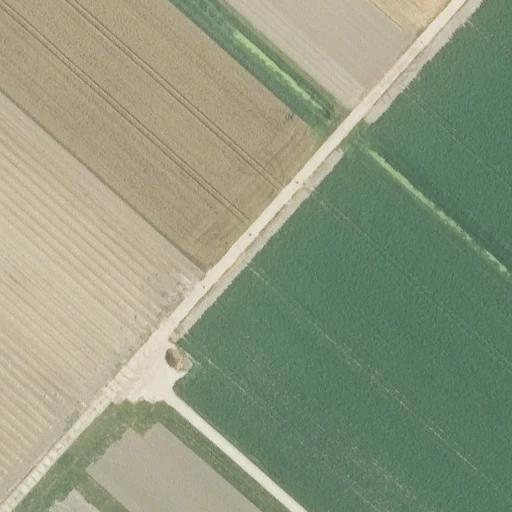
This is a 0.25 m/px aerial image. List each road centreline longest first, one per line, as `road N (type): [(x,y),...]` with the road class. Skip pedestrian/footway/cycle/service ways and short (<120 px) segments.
road 1 (track): [(459,0),(134,364)]
road 2 (track): [(300,511),(134,364)]
road 3 (track): [(134,364),(3,511)]
